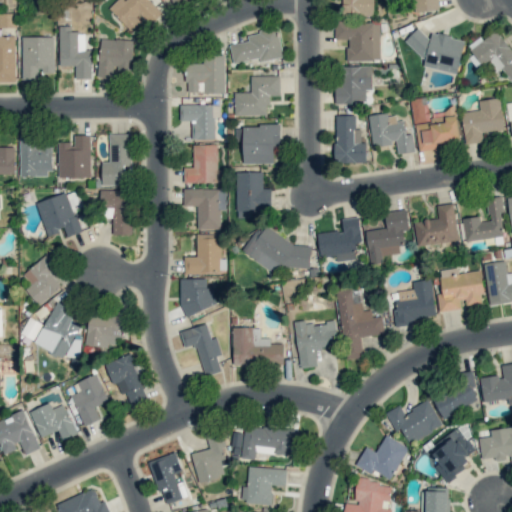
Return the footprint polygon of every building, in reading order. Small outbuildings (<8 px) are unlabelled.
[(116,0),(108,8),(130,31),(143,19),(148,25),(161,13),(149,0),(116,0)] [(341,0),(342,15),(374,14),(373,0),(341,0)] [(407,0),(408,11),(438,10),(437,0),(407,0)] [(0,27),(15,26),(14,13),(0,13),(0,27)] [(380,21),(334,22),(334,39),(346,39),(347,60),(381,60),(380,21)] [(75,78),(91,79),(91,49),(85,49),(85,32),(71,32),(71,26),(59,26),(59,65),(75,65),(75,78)] [(277,28),(246,34),(248,41),(229,44),(233,63),(259,58),(260,61),(283,57),(277,28)] [(501,68),(511,82),(511,81),(511,49),(496,29),(483,39),(480,36),(468,45),(482,64),(488,60),(496,72),(501,68)] [(423,66),(457,74),(464,39),(431,32),(430,34),(411,30),(407,49),(426,53),(423,66)] [(0,81),(15,81),(15,35),(0,35),(0,81)] [(22,79),(38,78),(38,73),(54,73),(54,36),(21,36),(22,79)] [(133,40),(99,38),(98,76),(113,77),(114,71),(131,72),(133,40)] [(202,63),(185,63),(186,92),(225,92),(224,54),(202,54),(202,63)] [(337,103),(365,103),(365,89),(372,89),(372,65),(336,66),(337,103)] [(234,115),(268,115),(268,96),(280,95),(279,75),(250,76),(250,92),(234,92),(234,115)] [(417,149),(460,144),(456,112),(429,115),(426,97),(411,99),(417,149)] [(504,129),(499,97),(478,100),(479,109),(460,112),(465,144),(482,141),(481,132),(504,129)] [(213,104),(180,104),(179,120),(191,120),(191,139),(213,139),(213,104)] [(371,146),(396,143),(397,153),(414,152),(412,133),(405,134),(404,120),(396,121),(395,113),(369,116),(371,146)] [(365,142),(360,142),(361,129),(355,129),(355,115),(334,115),(334,163),(365,163),(365,142)] [(280,125),(242,125),(243,164),(273,163),(273,144),(280,144),(280,125)] [(90,134),(73,135),(73,142),(58,142),(58,177),(90,177),(90,134)] [(129,134),(109,134),(109,161),(101,161),(102,185),(131,184),(129,134)] [(20,177),(51,175),(50,144),(36,145),(36,135),(19,136),(20,177)] [(192,144),(193,167),(183,167),(183,183),(217,182),(217,144),(192,144)] [(14,147),(0,146),(0,173),(14,174),(14,147)] [(262,171),(235,172),(236,217),(251,217),(251,212),(271,211),(271,188),(263,188),(262,171)] [(220,229),(221,209),(225,209),(226,189),(183,188),(183,205),(197,206),(196,228),(220,229)] [(112,234),(131,234),(130,189),(100,190),(100,218),(112,217),(112,234)] [(80,232),(67,192),(36,202),(47,236),(64,230),(67,236),(80,232)] [(464,241),(503,236),(500,212),(503,211),(501,196),(486,198),(488,220),(480,221),(480,216),(462,218),(464,241)] [(416,246),(458,241),(453,203),(436,205),(438,218),(414,221),(416,246)] [(369,264),(383,262),(382,255),(400,253),(399,245),(405,244),(403,230),(408,229),(406,209),(384,212),(386,228),(366,230),(369,264)] [(316,233),(319,257),(335,255),(336,260),(357,257),(355,242),(361,241),(358,216),(341,218),(342,230),(316,233)] [(311,246),(295,244),(266,225),(261,231),(255,231),(241,251),(274,273),(279,266),(309,269),(311,246)] [(184,273),(220,272),(220,233),(196,234),(196,256),(183,256),(184,273)] [(25,289),(39,305),(61,285),(51,274),(58,268),(45,254),(22,274),(31,284),(25,289)] [(483,263),(488,304),(511,300),(511,278),(506,279),(504,261),(483,263)] [(439,311),(463,308),(463,305),(484,302),(480,270),(458,273),(457,267),(438,270),(441,293),(436,294),(439,311)] [(435,316),(431,279),(411,281),(412,289),(393,291),(397,325),(415,323),(415,318),(435,316)] [(337,290),(345,360),(362,358),(360,336),(384,334),(382,316),(372,317),(371,309),(363,311),(362,302),(353,303),(351,289),(337,290)] [(81,324),(65,315),(69,309),(57,302),(33,342),(62,358),(81,324)] [(85,345),(108,348),(108,342),(122,344),(126,317),(89,312),(85,345)] [(294,321),(299,368),(316,366),(315,349),(338,347),(335,321),(306,324),(305,319),(294,321)] [(179,331),(184,348),(196,344),(204,375),(221,371),(216,355),(221,354),(217,337),(211,339),(207,324),(179,331)] [(232,328),(233,365),(283,364),(283,343),(269,343),(269,338),(260,338),(260,327),(232,328)] [(104,363),(112,385),(117,383),(120,394),(125,392),(131,407),(148,401),(131,353),(104,363)] [(480,378),(483,402),(511,398),(511,401),(511,363),(500,365),(502,375),(480,378)] [(109,401),(96,373),(77,382),(81,390),(70,395),(84,426),(100,419),(95,407),(109,401)] [(430,393),(442,418),(481,400),(469,374),(430,393)] [(408,443),(442,427),(429,400),(403,412),(400,405),(385,412),(394,431),(401,428),(408,443)] [(29,411),(41,437),(57,430),(62,439),(77,432),(63,403),(52,408),(49,402),(29,411)] [(39,448),(23,410),(0,419),(0,445),(4,454),(20,447),(23,454),(39,448)] [(255,453),(295,455),(296,428),(244,426),(244,433),(232,432),(231,456),(255,457),(255,453)] [(511,463),(511,426),(490,429),(490,436),(479,437),(481,460),(510,457),(511,463)] [(434,465),(446,482),(468,466),(463,459),(474,450),(457,427),(433,445),(437,450),(431,454),(438,462),(434,465)] [(191,453),(198,482),(224,476),(220,460),(226,458),(220,434),(206,437),(209,448),(191,453)] [(355,466),(372,473),(373,471),(391,480),(407,446),(384,435),(376,452),(364,446),(355,466)] [(148,461),(158,490),(161,489),(166,503),(182,498),(173,473),(182,471),(175,452),(148,461)] [(271,504),(272,485),(285,486),(286,468),(248,466),(246,487),(242,486),(241,502),(271,504)] [(343,511),(390,511),(391,508),(381,507),(381,499),(389,500),(392,484),(356,479),(353,502),(344,502),(343,511)] [(56,503),(59,511),(109,511),(104,500),(100,502),(94,488),(56,503)] [(419,511),(448,511),(449,489),(421,488),(419,511)]
